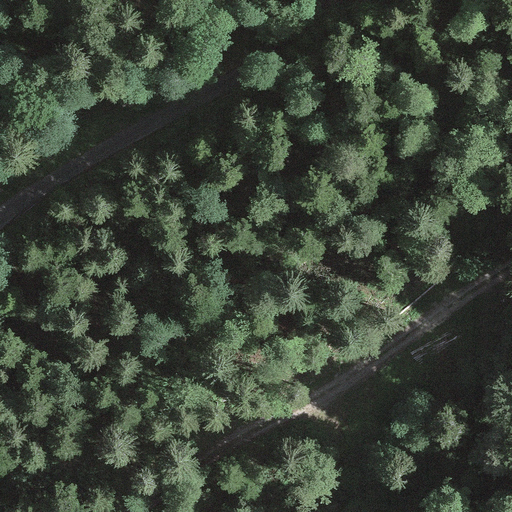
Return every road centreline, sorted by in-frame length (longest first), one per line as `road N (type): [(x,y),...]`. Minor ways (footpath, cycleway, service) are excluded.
road 1 (track): [(137,511),(247,427),(511,265)]
road 2 (unclassified): [(335,0),(230,77),(0,217)]
